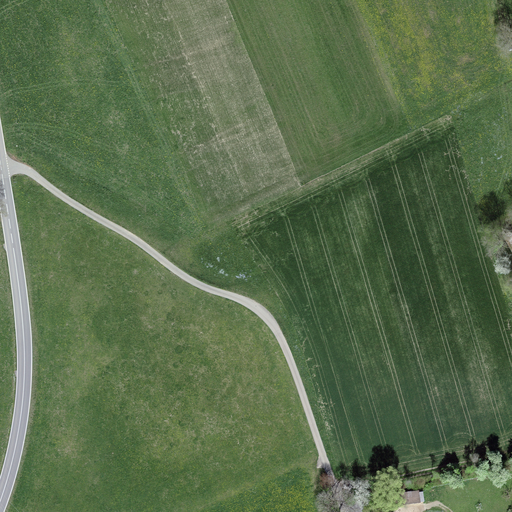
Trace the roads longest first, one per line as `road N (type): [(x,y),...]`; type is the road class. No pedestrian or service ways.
road 1 (unclassified): [(1,170),(28,171),(190,277),(266,314),(290,357),(345,511)]
road 2 (tertiary): [(0,500),(24,387),(1,170)]
